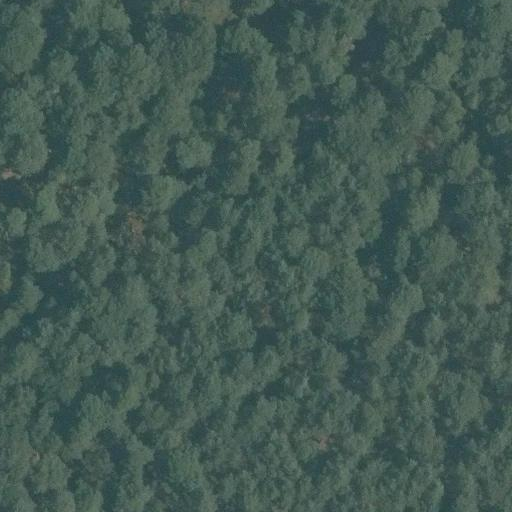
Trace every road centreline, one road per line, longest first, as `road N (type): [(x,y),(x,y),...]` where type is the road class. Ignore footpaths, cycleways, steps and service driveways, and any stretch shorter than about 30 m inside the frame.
road 1 (track): [(37,256),(146,231),(390,122),(511,23)]
road 2 (track): [(37,256),(131,0)]
